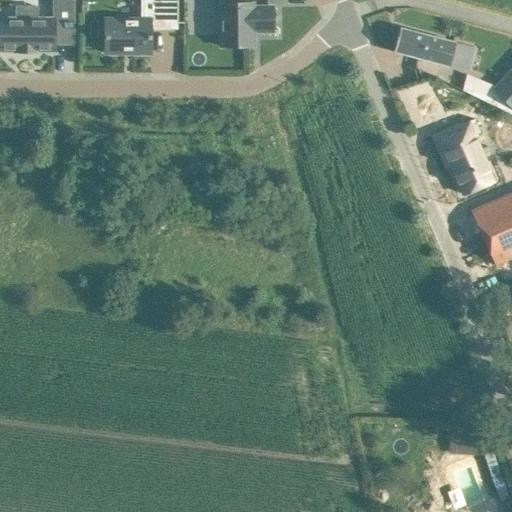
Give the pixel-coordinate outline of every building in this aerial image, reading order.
[(53,0),(53,18),(16,18),(0,17),(0,50),(18,51),(18,52),(20,52),(20,50),(32,50),(32,52),(34,52),(34,51),(53,51),(54,25),(74,25),(73,0),(53,0)] [(124,53),(131,53),(151,53),(151,29),(177,29),(177,0),(140,0),(141,19),(105,19),(105,53),(124,53)] [(221,3),(221,46),(253,46),(253,31),(273,31),(273,7),(253,7),(253,3),(221,3)] [(455,42),(400,27),(393,51),(466,71),(473,47),(455,42)] [(511,68),(492,90),(511,108),(511,68)] [(458,127),(433,138),(446,166),(448,165),(462,195),(492,181),(473,137),(479,134),(474,121),(478,119),(482,118),(475,104),(452,114),(458,127)] [(495,265),(511,257),(511,193),(471,212),(495,265)]
